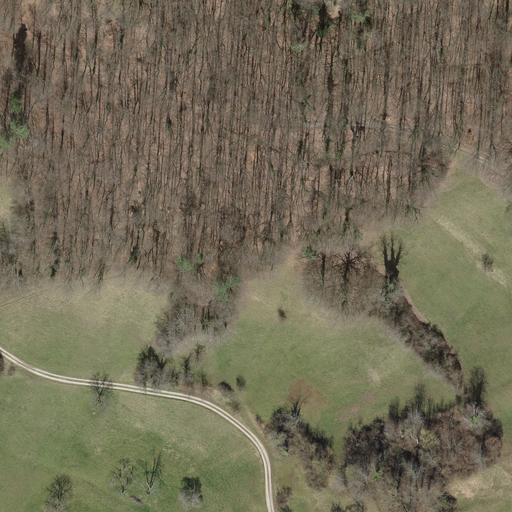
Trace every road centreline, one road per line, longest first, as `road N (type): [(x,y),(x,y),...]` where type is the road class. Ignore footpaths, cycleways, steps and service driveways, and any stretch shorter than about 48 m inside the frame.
road 1 (track): [(367,122),(296,126),(86,78),(46,65),(0,21)]
road 2 (track): [(268,511),(261,451),(219,411),(164,392),(51,377),(0,352)]
road 3 (track): [(367,122),(436,140),(511,178)]
